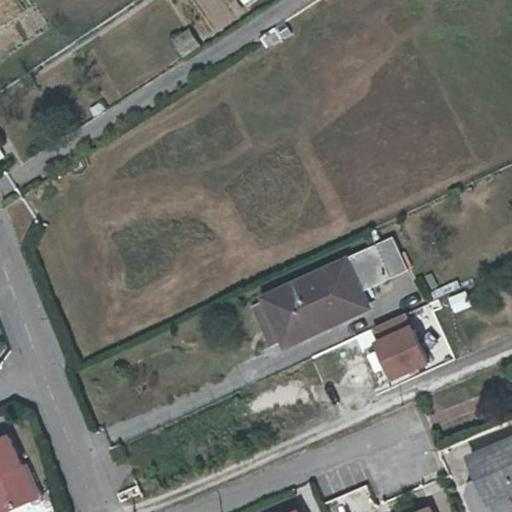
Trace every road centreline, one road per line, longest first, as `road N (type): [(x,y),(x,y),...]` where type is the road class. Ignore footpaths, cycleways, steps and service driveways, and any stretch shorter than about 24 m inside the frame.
road 1 (unknown): [(73,461),(369,322)]
road 2 (residential): [(0,264),(91,511)]
